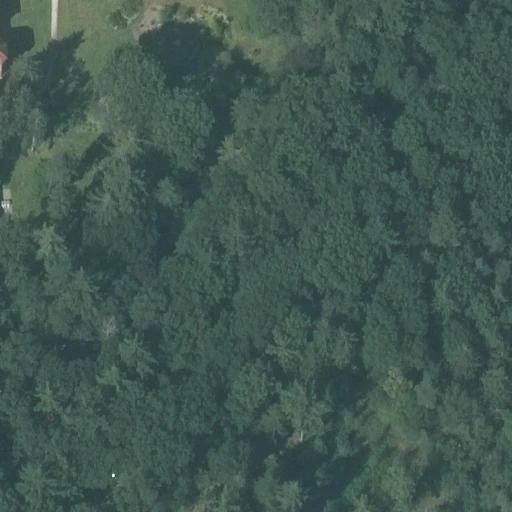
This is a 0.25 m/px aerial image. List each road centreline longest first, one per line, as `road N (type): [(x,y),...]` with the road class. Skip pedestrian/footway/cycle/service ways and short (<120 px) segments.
road 1 (tertiary): [(90,511),(482,0)]
road 2 (track): [(507,511),(305,274)]
